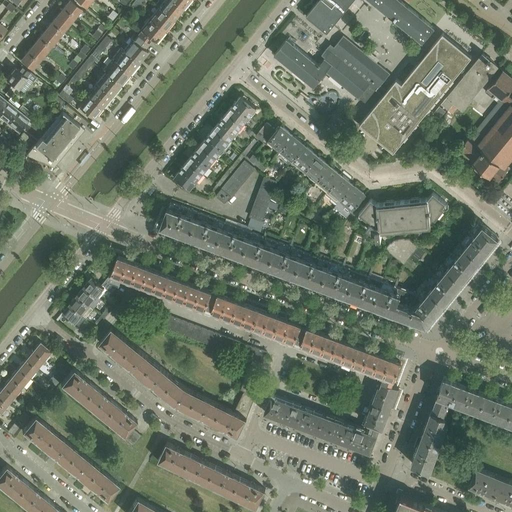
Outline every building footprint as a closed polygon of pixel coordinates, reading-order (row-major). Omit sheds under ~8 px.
[(70,0),(69,0),(64,7),(75,16),(81,9),(70,0)] [(183,8),(173,0),(166,0),(160,8),(174,19),(183,8)] [(318,0),(307,15),(323,28),(323,29),(327,32),(353,0),(370,0),(394,19),(393,19),(394,20),(395,20),(422,42),(435,27),(401,0),(318,0)] [(64,7),(58,14),(69,24),(75,16),(64,7)] [(174,19),(160,8),(151,19),(165,31),(174,19)] [(63,31),(69,24),(58,14),(52,22),(63,31)] [(165,31),(151,19),(142,30),(138,35),(149,44),(153,39),(156,41),(165,31)] [(52,22),(45,29),(57,39),(63,31),(52,22)] [(45,29),(40,36),(51,46),(57,39),(45,29)] [(383,95),(360,124),(394,151),(472,56),(443,32),(429,49),(420,61),(402,82),(397,78),(387,90),(381,84),(376,90),(383,95)] [(149,44),(138,35),(134,40),(125,51),(139,62),(148,51),(145,49),(149,44)] [(287,39),(281,47),(275,54),(314,86),(321,77),(323,79),(326,76),(324,74),(326,72),(358,98),(359,97),(366,102),(374,92),(377,90),(390,73),(344,35),(331,50),(328,47),(322,54),(326,57),(321,63),(320,62),(318,64),(287,39)] [(51,46),(40,36),(34,44),(45,53),(51,46)] [(34,44),(28,51),(39,61),(45,53),(34,44)] [(28,51),(21,59),(33,68),(39,61),(28,51)] [(86,55),(80,51),(77,55),(81,58),(81,59),(83,60),(86,55)] [(139,62),(125,51),(116,62),(130,73),(139,62)] [(466,74),(441,103),(448,109),(449,109),(453,113),(460,106),(463,108),(498,65),(496,64),(494,62),(486,56),(483,53),(481,55),(480,56),(466,74)] [(130,73),(116,62),(112,58),(103,70),(107,73),(121,84),(130,73)] [(18,88),(29,75),(35,80),(37,77),(31,72),(22,65),(18,69),(15,67),(6,78),(18,88)] [(469,137),(459,149),(477,163),(476,165),(475,165),(476,166),(485,173),(485,174),(486,173),(487,172),(499,181),(508,169),(505,167),(511,159),(511,158),(511,76),(504,70),(503,69),(485,91),(493,97),(499,102),(502,99),(507,104),(508,102),(511,104),(510,106),(507,105),(505,108),(506,110),(505,112),(504,113),(498,120),(498,121),(492,128),(491,129),(485,136),(482,134),(475,142),(469,137)] [(121,84),(107,73),(98,84),(112,95),(121,84)] [(78,80),(73,76),(70,80),(75,84),(78,80)] [(112,95),(98,84),(89,95),(103,106),(112,95)] [(73,97),(63,89),(58,94),(69,103),(73,97)] [(0,111),(9,101),(0,93),(0,111)] [(65,102),(55,94),(51,100),(60,107),(65,102)] [(241,94),(236,101),(228,111),(244,123),(257,107),(241,94)] [(103,106),(89,95),(80,106),(93,117),(103,106)] [(9,101),(0,111),(0,114),(10,123),(20,111),(9,101)] [(440,105),(433,113),(439,118),(446,110),(440,105)] [(24,106),(20,111),(10,123),(19,130),(21,127),(26,131),(33,122),(31,120),(35,115),(24,106)] [(54,166),(84,129),(62,110),(45,131),(38,140),(35,143),(27,154),(54,166)] [(228,111),(222,118),(215,127),(230,140),(244,123),(228,111)] [(38,140),(45,131),(33,122),(26,131),(38,140)] [(272,126),(267,122),(259,131),(264,135),(272,126)] [(281,125),(277,130),(269,139),(269,140),(281,150),(293,134),(281,125)] [(272,126),(264,135),(269,139),(277,130),(272,126)] [(217,156),(230,140),(215,127),(201,143),(217,156)] [(305,144),(293,134),(281,150),(293,160),(305,144)] [(255,139),(244,151),(247,154),(257,141),(255,139)] [(204,172),(217,156),(201,143),(188,159),(204,172)] [(317,154),(305,144),(293,160),(305,170),(317,154)] [(244,151),(231,168),(233,170),(247,154),(244,151)] [(329,164),(317,154),(305,170),(317,179),(329,164)] [(188,159),(183,166),(175,176),(190,189),(204,172),(188,159)] [(245,159),(241,164),(251,171),(254,167),(245,159)] [(241,164),(238,169),(247,176),(251,171),(241,164)] [(341,174),(329,164),(317,179),(329,189),(341,174)] [(231,168),(218,183),(221,186),(233,170),(231,168)] [(238,169),(234,173),(243,181),(247,176),(238,169)] [(243,181),(234,173),(230,178),(239,185),(243,181)] [(353,183),(341,174),(329,189),(341,199),(353,183)] [(277,181),(266,177),(264,182),(275,187),(277,181)] [(230,178),(226,182),(235,190),(239,185),(230,178)] [(226,182),(222,187),(232,195),(235,190),(226,182)] [(275,187),(264,182),(262,188),(273,192),(274,190),(275,187)] [(211,191),(214,194),(221,186),(218,183),(211,191)] [(366,194),(353,183),(341,199),(353,209),(366,194)] [(232,195),(222,187),(216,195),(225,203),(232,195)] [(273,192),(262,188),(259,194),(271,198),(271,196),(273,192)] [(284,195),(277,192),(274,197),(280,201),(284,195)] [(372,204),(368,202),(359,213),(371,222),(367,227),(374,233),(376,232),(377,238),(382,237),(381,231),(380,228),(431,223),(431,221),(434,221),(445,208),(443,206),(446,202),(433,192),(428,198),(420,199),(420,200),(419,201),(412,202),(411,201),(411,199),(395,201),(395,203),(394,204),(387,204),(386,204),(386,202),(377,203),(377,205),(372,206),(372,204)] [(271,198),(259,194),(257,199),(269,204),(271,198)] [(291,199),(284,195),(280,201),(287,205),(291,199)] [(269,204),(257,199),(255,205),(266,209),(269,204)] [(297,203),(291,199),(287,205),(294,209),(297,203)] [(168,207),(161,225),(192,237),(201,212),(171,201),(169,207),(168,207)] [(304,207),(297,203),(294,209),(301,213),(304,207)] [(266,209),(255,205),(253,210),(264,215),(266,209)] [(311,211),(304,207),(301,213),(308,217),(311,211)] [(264,215),(253,210),(251,216),(262,221),(264,215)] [(316,214),(311,211),(308,217),(313,220),(316,214)] [(226,222),(201,212),(192,237),(217,246),(226,222)] [(251,220),(248,226),(258,230),(260,223),(251,220)] [(478,220),(460,242),(481,259),(499,237),(478,220)] [(226,222),(217,246),(243,256),(252,232),(226,222)] [(278,242),(252,232),(243,256),(269,266),(278,242)] [(404,240),(400,241),(398,240),(394,240),(391,244),(390,246),(389,245),(386,248),(404,264),(419,245),(415,242),(414,243),(413,242),(409,239),(405,239),(404,240)] [(278,242),(269,266),(294,275),(304,251),(278,242)] [(481,259),(460,242),(443,264),(463,280),(481,259)] [(419,247),(415,251),(421,256),(425,252),(419,247)] [(331,261),(304,251),(294,275),(322,286),(331,261)] [(119,254),(110,277),(120,281),(122,275),(385,373),(383,379),(382,379),(382,380),(392,383),(394,377),(395,377),(402,360),(307,325),(306,328),(301,325),(302,323),(218,292),(217,294),(212,292),(213,289),(119,254)] [(331,261),(322,286),(347,295),(357,271),(331,261)] [(463,280),(443,264),(425,286),(445,302),(463,280)] [(383,281),(357,271),(347,295),(374,305),(383,281)] [(92,276),(84,286),(97,296),(100,298),(107,289),(102,285),(92,276)] [(120,281),(110,277),(108,277),(105,281),(115,289),(119,283),(120,281)] [(115,289),(105,281),(102,285),(107,289),(112,293),(115,289)] [(383,281),(374,305),(400,315),(409,290),(383,281)] [(84,286),(77,294),(90,305),(97,296),(84,286)] [(445,302),(425,286),(418,294),(409,290),(400,315),(427,325),(445,302)] [(77,294),(70,303),(83,314),(90,305),(77,294)] [(63,312),(76,323),(83,314),(70,303),(63,312)] [(156,310),(149,307),(144,319),(151,322),(156,310)] [(162,312),(156,310),(151,322),(158,324),(162,312)] [(169,315),(162,312),(158,324),(164,327),(169,315)] [(175,317),(169,315),(164,327),(171,329),(175,317)] [(182,320),(175,317),(171,329),(177,332),(182,320)] [(188,322),(182,320),(177,332),(184,334),(188,322)] [(195,324),(188,322),(184,334),(190,337),(195,324)] [(202,327),(195,324),(190,337),(197,339),(202,327)] [(134,344),(112,326),(99,342),(121,360),(134,344)] [(208,329),(202,327),(197,339),(203,342),(208,329)] [(215,332),(208,329),(203,342),(210,344),(215,332)] [(221,334),(215,332),(210,344),(217,346),(221,334)] [(228,337),(221,334),(217,346),(223,349),(228,337)] [(234,339),(228,337),(223,349),(230,351),(234,339)] [(241,342),(234,339),(230,351),(236,354),(241,342)] [(40,340),(33,349),(44,359),(52,350),(40,340)] [(247,344),(241,342),(236,354),(243,356),(247,344)] [(134,344),(121,360),(142,377),(155,361),(134,344)] [(254,347),(247,344),(243,356),(250,359),(254,347)] [(261,349),(254,347),(250,359),(256,361),(261,349)] [(33,349),(25,359),(37,369),(44,359),(33,349)] [(267,352),(261,349),(256,361),(263,364),(267,352)] [(25,359),(18,368),(30,377),(37,369),(25,359)] [(176,378),(155,361),(142,377),(163,394),(176,378)] [(244,391),(235,411),(247,417),(257,393),(253,391),(261,369),(250,365),(241,389),(244,391)] [(58,370),(64,375),(66,372),(61,367),(58,370)] [(73,367),(61,383),(82,401),(95,385),(73,367)] [(18,368),(11,376),(22,386),(30,377),(18,368)] [(11,376),(3,385),(15,395),(22,386),(11,376)] [(53,376),(51,379),(56,384),(59,380),(53,376)] [(448,404),(456,381),(444,376),(437,395),(438,395),(432,410),(444,415),(448,404)] [(185,386),(176,378),(163,394),(175,404),(189,411),(199,393),(185,386)] [(56,384),(51,379),(48,382),(54,387),(56,384)] [(392,383),(382,380),(380,385),(379,384),(373,400),(391,407),(399,386),(392,383)] [(478,416),(487,392),(456,381),(448,404),(478,416)] [(3,385),(0,389),(0,397),(8,404),(15,395),(3,385)] [(116,402),(95,385),(82,401),(103,418),(116,402)] [(511,408),(511,401),(487,392),(478,416),(505,426),(511,408)] [(39,393),(36,397),(42,402),(45,398),(39,393)] [(223,405),(199,393),(189,411),(214,423),(223,405)] [(293,402),(281,398),(271,394),(264,412),(286,420),(293,402)] [(42,402),(36,397),(33,400),(39,405),(42,402)] [(391,407),(373,400),(365,422),(374,425),(372,432),(378,434),(380,427),(383,428),(391,407)] [(137,420),(116,402),(103,418),(124,435),(131,427),(137,420)] [(314,410),(293,402),(286,420),(307,428),(314,410)] [(235,411),(223,405),(214,423),(238,436),(247,417),(235,411)] [(335,418),(314,410),(307,428),(328,436),(335,418)] [(440,444),(448,422),(450,417),(444,415),(432,410),(422,437),(440,444)] [(24,411),(21,415),(27,419),(30,416),(24,411)] [(35,414),(22,430),(43,447),(56,431),(35,414)] [(27,419),(21,415),(19,418),(24,423),(27,419)] [(357,426),(335,418),(328,436),(350,444),(357,426)] [(15,422),(7,431),(12,435),(20,426),(15,422)] [(363,428),(357,426),(350,444),(371,452),(378,434),(372,432),(374,425),(365,422),(363,428)] [(131,427),(124,435),(124,436),(128,440),(136,431),(131,427)] [(56,431),(43,447),(65,465),(78,449),(56,431)] [(136,431),(128,440),(134,444),(141,435),(136,431)] [(440,444),(422,437),(412,463),(431,470),(440,444)] [(192,453),(167,441),(158,460),(183,472),(192,453)] [(78,449),(65,465),(85,482),(98,466),(78,449)] [(216,465),(192,453),(183,472),(207,483),(216,465)] [(27,481),(6,464),(0,471),(0,485),(14,497),(27,481)] [(241,477),(216,465),(207,483),(232,495),(241,477)] [(98,466),(85,482),(107,499),(120,484),(98,466)] [(469,485),(481,490),(495,495),(502,477),(477,467),(469,485)] [(266,489),(241,477),(232,495),(257,507),(266,489)] [(511,480),(502,477),(495,495),(511,502),(511,480)] [(37,511),(49,499),(27,481),(14,497),(32,511),(37,511)] [(446,511),(404,495),(402,494),(394,511),(446,511)] [(127,511),(159,511),(160,510),(137,497),(127,511)] [(65,511),(49,499),(37,511),(65,511)]
